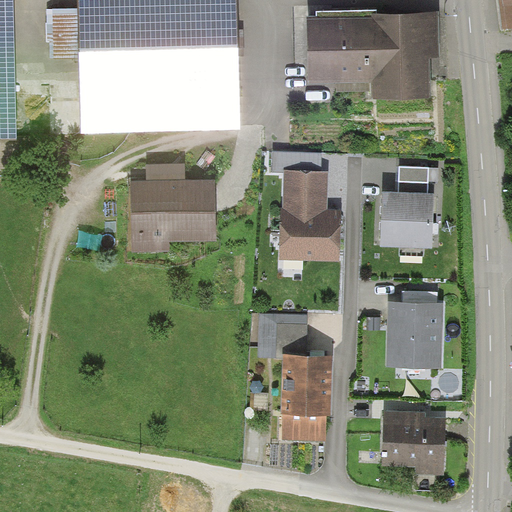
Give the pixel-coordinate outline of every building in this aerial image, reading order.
[(0,0),(0,128),(12,128),(6,0),(0,0)] [(235,0),(75,0),(76,10),(77,62),(79,133),(239,128),(235,0)] [(511,0),(501,0),(505,30),(511,28),(511,0)] [(77,62),(76,10),(52,10),(53,63),(77,62)] [(316,20),(308,20),(310,86),(375,85),(375,99),(430,98),(429,58),(438,58),(437,18),(377,19),(377,13),(316,14),(316,20)] [(148,181),(130,182),(132,253),(172,252),(171,243),(218,242),(216,182),(185,182),(185,165),(147,166),(148,181)] [(283,228),(281,228),(280,261),(340,263),(341,210),(328,210),(329,174),(284,173),(283,228)] [(424,197),(382,195),(381,241),(422,243),(424,197)] [(387,296),(386,360),(439,361),(440,297),(387,296)] [(302,316),(260,315),(259,355),(279,355),(280,339),(302,340),(302,316)] [(283,347),(283,436),(325,436),(325,347),(283,347)] [(442,411),(385,412),(385,461),(418,461),(418,470),(442,470),(442,411)]
